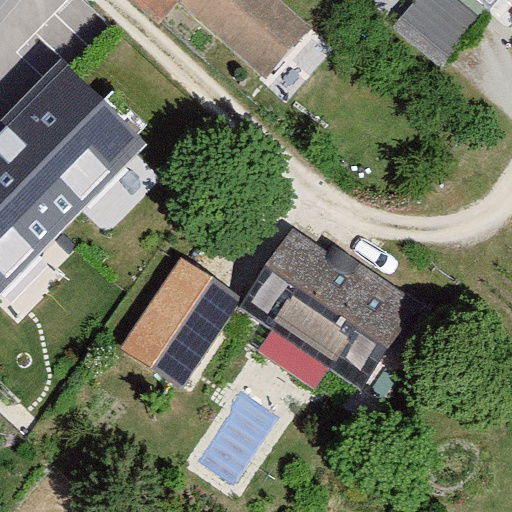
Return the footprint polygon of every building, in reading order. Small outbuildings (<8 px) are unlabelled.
[(123,0),(155,28),(174,7),(269,89),(311,41),(263,0),(123,0)] [(511,0),(424,0),(399,26),(443,63),(487,7),(501,18),(511,7),(511,0)] [(0,120),(0,294),(147,147),(60,60),(0,120)] [(292,228),(248,302),(369,375),(413,301),(292,228)] [(181,260),(121,349),(182,389),(241,300),(181,260)]
